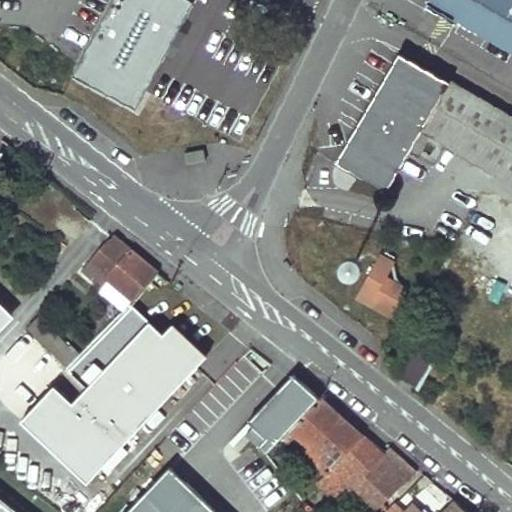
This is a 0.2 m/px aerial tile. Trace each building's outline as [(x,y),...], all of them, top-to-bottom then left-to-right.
[(136,110),(192,0),(113,0),(74,78),(136,110)] [(511,0),(425,0),(424,3),(511,54),(511,0)] [(511,181),(511,119),(398,53),(334,161),(383,190),(420,127),(511,181)] [(52,61),(41,56),(34,68),(45,74),(52,61)] [(351,212),(346,242),(365,246),(371,216),(351,212)] [(112,237),(82,272),(101,289),(108,280),(133,300),(155,274),(112,237)] [(391,264),(379,258),(358,297),(368,303),(383,277),(391,264)] [(133,300),(128,306),(169,342),(184,354),(191,346),(212,365),(233,340),(155,274),(133,300)] [(389,280),(383,277),(368,303),(374,306),(389,280)] [(101,289),(98,292),(122,313),(128,306),(133,300),(108,280),(101,289)] [(402,287),(389,280),(374,306),(387,314),(402,287)] [(368,303),(358,297),(355,301),(385,318),(387,314),(374,306),(368,303)] [(122,313),(117,318),(159,354),(169,342),(128,306),(122,313)] [(35,317),(24,327),(65,370),(78,357),(35,317)] [(418,347),(400,378),(419,389),(436,358),(418,347)] [(65,370),(62,373),(95,404),(111,387),(78,357),(65,370)] [(293,379),(251,426),(269,442),(260,451),(267,457),(290,432),(318,401),(293,379)] [(65,408),(51,424),(92,462),(138,414),(111,387),(95,404),(79,422),(65,408)] [(335,505),(345,495),(383,457),(332,412),(318,401),(290,432),(310,450),(305,454),(331,480),(320,491),(335,505)] [(345,495),(335,505),(339,510),(349,500),(359,511),(375,511),(412,476),(388,452),(383,457),(345,495)] [(216,511),(170,467),(127,511),(216,511)] [(463,511),(453,502),(443,511),(463,511)]
